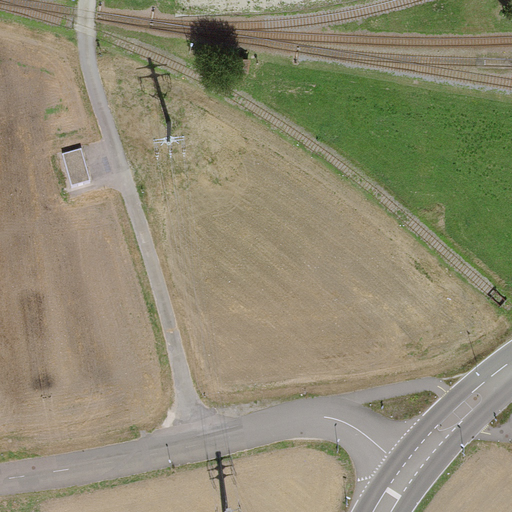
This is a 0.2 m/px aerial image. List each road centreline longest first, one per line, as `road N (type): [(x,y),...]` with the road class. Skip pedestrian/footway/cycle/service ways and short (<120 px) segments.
road 1 (residential): [(0,476),(325,414),(360,430),(408,470)]
road 2 (tertiary): [(408,470),(464,403),(511,363)]
